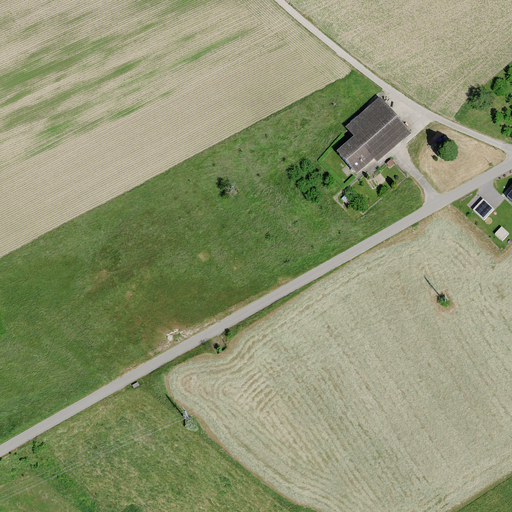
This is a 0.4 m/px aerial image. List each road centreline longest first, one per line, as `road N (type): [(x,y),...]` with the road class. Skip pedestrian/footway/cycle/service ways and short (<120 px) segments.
road 1 (unclassified): [(0,450),(511,161)]
road 2 (track): [(511,148),(433,117),(358,68),(280,0)]
